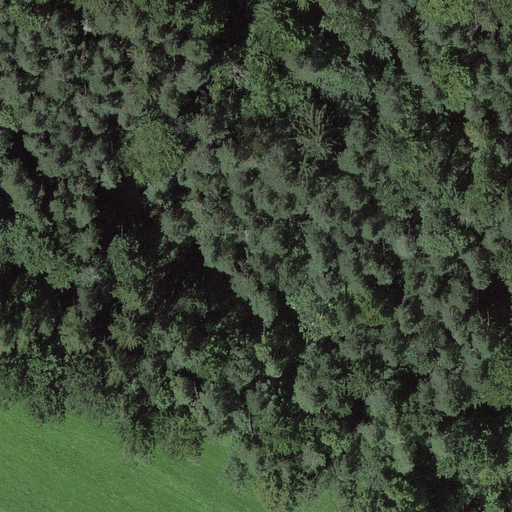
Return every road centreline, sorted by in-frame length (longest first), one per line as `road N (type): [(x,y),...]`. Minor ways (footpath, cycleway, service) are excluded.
road 1 (track): [(511,392),(115,185),(0,98)]
road 2 (track): [(246,0),(311,51),(511,276)]
road 3 (track): [(511,92),(322,0)]
